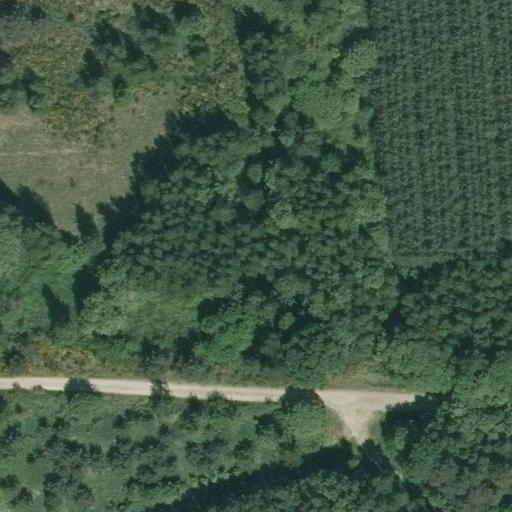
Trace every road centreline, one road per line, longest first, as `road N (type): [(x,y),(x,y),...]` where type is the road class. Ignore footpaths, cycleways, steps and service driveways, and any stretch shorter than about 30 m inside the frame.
road 1 (track): [(0,394),(511,409)]
road 2 (track): [(334,402),(378,456),(441,511)]
